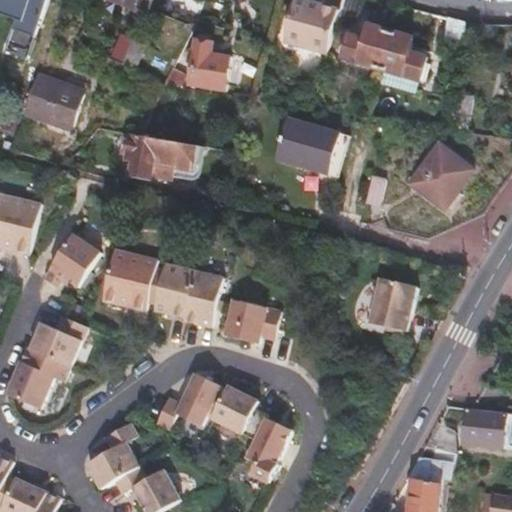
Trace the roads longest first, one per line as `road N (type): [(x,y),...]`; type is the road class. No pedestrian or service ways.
road 1 (residential): [(284,511),(307,470),(317,419),(294,381),(210,360),(174,365),(67,445),(20,452),(0,438)]
road 2 (secondary): [(361,511),(511,240)]
